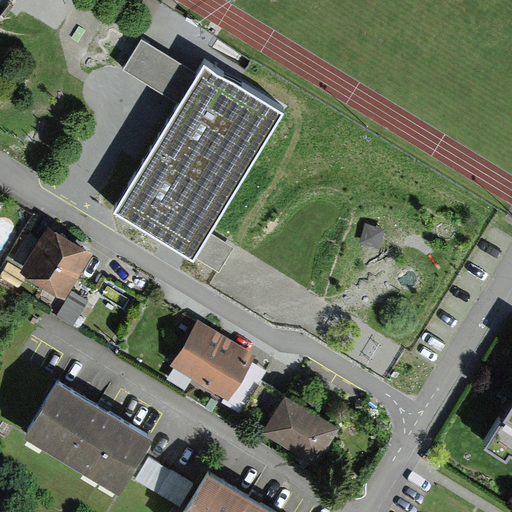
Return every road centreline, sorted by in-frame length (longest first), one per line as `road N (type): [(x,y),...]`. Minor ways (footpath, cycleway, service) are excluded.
road 1 (residential): [(0,168),(282,342),(308,345),(420,419)]
road 2 (residential): [(511,262),(420,419)]
